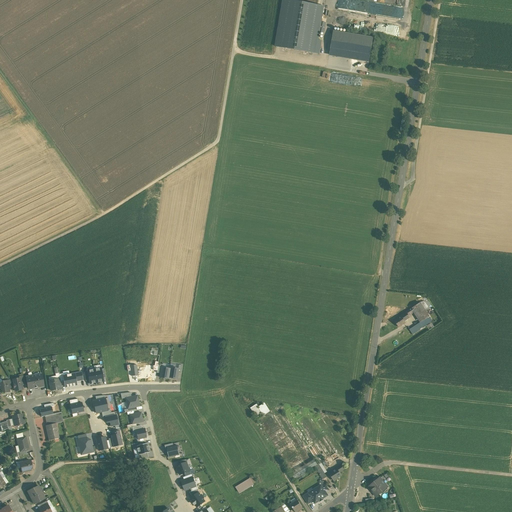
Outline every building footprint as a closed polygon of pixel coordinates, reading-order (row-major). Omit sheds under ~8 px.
[(276,47),(313,53),(316,40),(322,6),(315,5),(287,0),(283,0),(275,47),(276,47)] [(362,21),(361,29),(371,30),(372,22),(362,21)] [(370,58),(373,38),(333,31),(330,51),(370,58)] [(322,41),(316,40),(313,53),(319,54),(322,41)] [(429,317),(420,303),(412,308),(415,313),(421,322),(429,317)] [(412,308),(406,312),(409,317),(415,313),(412,308)] [(406,312),(399,317),(400,318),(394,321),(399,328),(405,323),(404,321),(410,317),(409,317),(406,312)] [(429,317),(421,322),(417,325),(420,329),(432,321),(429,317)] [(417,325),(409,330),(413,335),(420,330),(420,329),(417,325)] [(146,368),(137,368),(137,377),(137,379),(152,378),(151,365),(146,365),(146,368)] [(168,378),(170,369),(161,368),(161,374),(160,378),(168,379),(168,378)] [(170,369),(168,378),(177,379),(178,373),(178,369),(170,368),(170,369)] [(101,369),(94,370),(96,383),(103,381),(103,378),(101,369)] [(96,383),(94,370),(87,371),(87,372),(89,381),(90,384),(96,383)] [(81,372),(75,374),(76,382),(83,380),(81,372)] [(41,374),(26,377),(29,389),(43,387),(41,374)] [(75,374),(63,376),(64,382),(65,388),(77,386),(76,382),(75,374)] [(20,379),(13,380),(14,383),(13,385),(14,388),(15,388),(15,391),(22,390),(21,385),(20,379)] [(57,379),(49,381),(49,383),(48,383),(49,386),(50,386),(51,391),(59,389),(59,388),(58,388),(57,379)] [(7,381),(3,382),(0,384),(0,387),(4,393),(9,392),(8,387),(7,381)] [(132,397),(125,398),(127,409),(134,407),(139,406),(137,396),(132,397)] [(96,401),(93,401),(96,413),(102,412),(108,411),(107,410),(105,399),(96,401)] [(79,404),(70,405),(72,415),(78,413),(84,412),(82,403),(79,404)] [(262,414),(256,404),(251,408),(257,418),(262,414)] [(278,406),(257,420),(296,482),(315,470),(314,467),(314,466),(315,466),(308,456),(311,454),(305,446),(304,446),(278,406)] [(42,417),(45,416),(51,415),(53,414),(51,408),(45,409),(40,410),(42,417)] [(323,461),(289,408),(283,412),(305,446),(311,454),(308,456),(315,466),(318,464),(323,461)] [(336,453),(309,412),(298,420),(324,460),(336,453)] [(53,414),(51,415),(53,422),(63,419),(61,413),(53,414)] [(129,415),(132,425),(136,424),(143,422),(141,413),(129,415)] [(22,414),(12,416),(14,426),(24,424),(22,414)] [(51,415),(45,416),(46,423),(53,422),(51,415)] [(105,417),(105,418),(106,423),(110,422),(111,426),(115,426),(118,425),(116,415),(114,415),(105,417)] [(349,449),(327,415),(317,422),(340,457),(348,452),(349,449)] [(6,421),(0,423),(0,424),(2,431),(8,429),(8,427),(6,420),(6,421)] [(55,424),(47,426),(49,436),(50,440),(58,438),(55,424)] [(142,430),(136,431),(138,440),(147,437),(145,429),(142,430)] [(113,447),(122,445),(119,431),(112,432),(113,435),(111,436),(111,438),(113,447)] [(23,438),(17,439),(20,452),(26,451),(29,450),(26,437),(23,438)] [(96,439),(99,451),(108,449),(106,441),(105,437),(96,439)] [(78,440),(81,455),(96,452),(95,446),(92,447),(90,440),(87,438),(78,440)] [(140,445),(137,446),(138,455),(147,453),(149,453),(149,450),(149,446),(148,446),(147,444),(144,444),(143,442),(140,442),(140,445)] [(173,447),(167,448),(167,450),(169,457),(179,455),(177,446),(173,447)] [(336,453),(324,460),(327,465),(339,458),(336,453)] [(30,461),(23,462),(21,466),(21,468),(22,473),(23,473),(30,471),(32,467),(30,461)] [(180,475),(190,471),(187,463),(181,465),(176,466),(177,470),(178,470),(180,475)] [(315,466),(314,466),(320,475),(323,472),(318,464),(315,466)] [(341,466),(332,471),(333,472),(329,474),(334,481),(337,479),(341,476),(339,473),(344,470),(341,466)] [(190,489),(196,487),(193,477),(181,481),(185,491),(190,489)] [(380,478),(369,487),(376,496),(387,487),(380,478)] [(249,479),(236,487),(240,494),(254,486),(253,485),(249,479)] [(38,486),(28,492),(31,498),(41,492),(38,486),(39,486),(38,486)] [(322,487),(315,492),(313,490),(308,493),(313,501),(315,504),(328,496),(326,492),(325,492),(322,487)] [(41,492),(31,498),(34,504),(45,499),(45,498),(44,498),(41,492)] [(197,507),(205,502),(203,499),(204,498),(201,495),(200,496),(198,493),(192,497),(190,498),(192,501),(192,502),(194,505),(195,504),(197,507)] [(313,501),(308,493),(303,496),(308,504),(313,501)] [(41,508),(39,509),(40,511),(50,511),(49,509),(53,507),(49,500),(47,501),(49,504),(47,505),(41,508)] [(297,500),(290,504),(293,509),(294,511),(297,511),(303,509),(297,500)]
